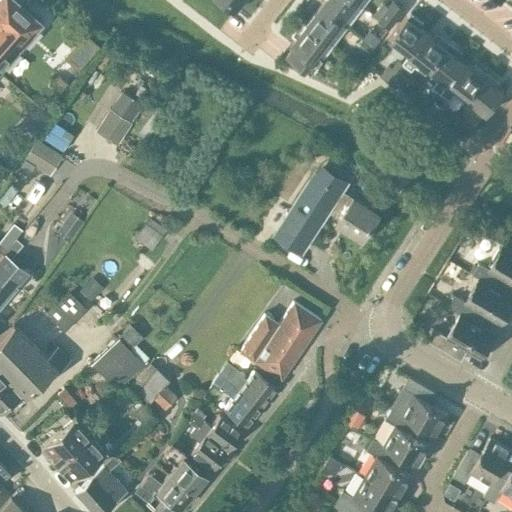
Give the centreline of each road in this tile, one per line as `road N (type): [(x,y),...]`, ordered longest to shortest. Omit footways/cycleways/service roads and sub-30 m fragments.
road 1 (unclassified): [(385,329),(351,324),(336,301),(105,161)]
road 2 (residential): [(385,329),(384,311),(511,117)]
road 3 (residential): [(434,511),(430,482),(481,396)]
